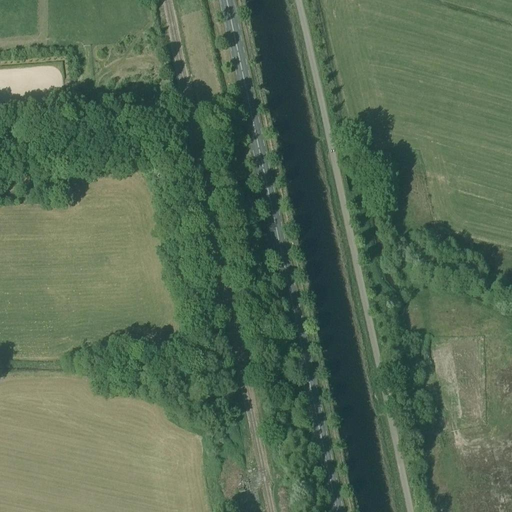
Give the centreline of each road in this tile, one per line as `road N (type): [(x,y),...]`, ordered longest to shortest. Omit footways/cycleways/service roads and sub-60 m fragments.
road 1 (unclassified): [(296,0),(409,511)]
road 2 (secondary): [(334,511),(226,0)]
